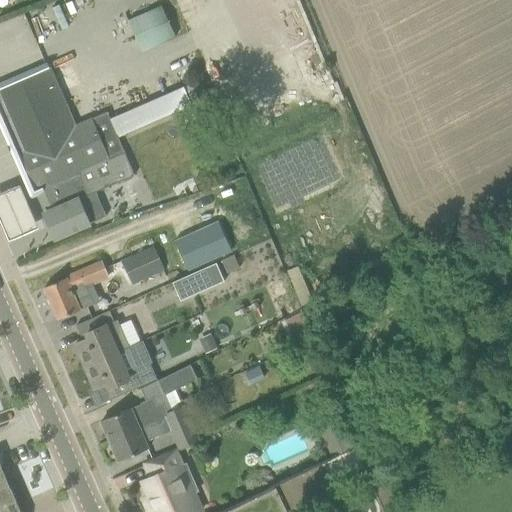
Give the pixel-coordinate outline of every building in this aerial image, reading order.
[(149,9),(126,20),(141,50),(164,39),(149,9)] [(10,84),(0,88),(0,107),(19,150),(17,151),(34,191),(37,190),(44,207),(48,205),(50,211),(50,212),(67,205),(65,201),(68,200),(67,199),(70,197),(68,193),(87,185),(81,171),(124,152),(118,136),(110,118),(107,111),(75,125),(61,93),(50,68),(50,67),(10,84)] [(134,175),(124,152),(81,171),(87,185),(68,193),(70,197),(67,199),(68,200),(65,201),(67,205),(50,212),(50,211),(44,213),(55,238),(73,230),(91,223),(107,216),(96,191),(134,175)] [(17,190),(0,198),(0,227),(7,244),(36,232),(17,190)] [(218,221),(175,240),(188,270),(231,250),(218,221)] [(121,260),(132,285),(166,270),(155,245),(121,260)] [(234,255),(222,261),(228,273),(240,268),(234,255)] [(224,281),(217,263),(173,283),(181,300),(224,281)] [(58,319),(76,311),(94,304),(87,286),(106,278),(100,264),(44,287),(58,319)] [(282,279),(265,286),(271,300),(288,293),(282,279)] [(126,348),(127,349),(130,347),(118,319),(112,322),(107,311),(76,325),(83,341),(75,344),(85,366),(126,348)] [(301,311),(285,319),(296,340),(309,333),(301,311)] [(211,338),(201,342),(206,353),(216,349),(211,338)] [(110,400),(128,392),(140,386),(140,387),(143,386),(144,387),(158,380),(150,362),(136,368),(127,349),(126,348),(85,366),(94,388),(103,385),(110,400)] [(191,365),(158,381),(165,394),(197,378),(191,365)] [(102,420),(111,440),(173,414),(165,394),(158,381),(158,380),(144,387),(141,389),(146,400),(140,403),(141,404),(131,408),(120,412),(102,420)] [(120,461),(138,453),(148,449),(146,444),(172,433),(179,450),(200,440),(187,408),(111,440),(120,461)] [(317,422),(332,457),(356,446),(341,410),(317,422)] [(181,465),(175,451),(146,463),(152,477),(142,481),(154,508),(149,510),(149,511),(199,511),(201,511),(193,492),(198,490),(186,463),(181,465)] [(0,511),(20,511),(0,464),(0,511)]
